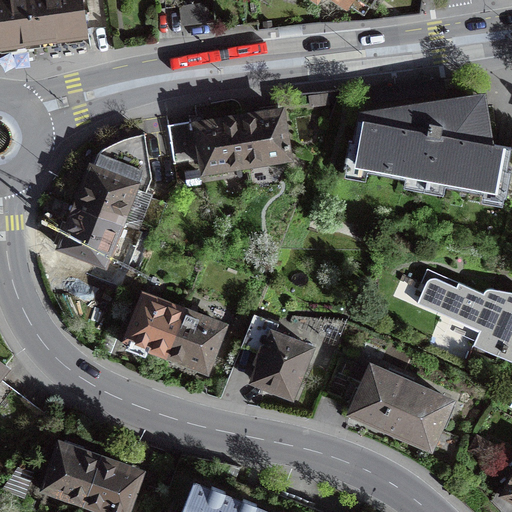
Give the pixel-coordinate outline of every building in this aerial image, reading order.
[(81,0),(0,0),(0,46),(38,41),(86,34),(81,0)] [(212,0),(212,9),(212,11),(244,7),(243,0),(212,0)] [(341,0),(364,15),(373,0),(341,0)] [(182,5),(184,24),(213,21),(212,11),(212,9),(211,2),(182,5)] [(301,25),(278,28),(279,36),(302,34),(301,25)] [(445,91),(443,78),(359,91),(361,103),(445,91)] [(344,167),(506,197),(511,170),(507,169),(511,147),(489,143),(482,95),(358,115),(353,141),(349,140),(344,167)] [(238,118),(246,163),(266,159),(267,164),(286,161),(285,156),(287,156),(286,148),(288,147),(287,143),(285,143),(283,132),(280,111),(238,118)] [(246,163),(238,118),(197,125),(201,145),(205,169),(208,169),(209,174),(226,171),(226,166),(246,163)] [(98,154),(77,206),(119,223),(133,187),(146,192),(151,178),(144,133),(137,135),(129,137),(122,139),(115,142),(112,144),(108,146),(103,149),(100,152),(98,154)] [(150,199),(142,224),(158,229),(166,204),(150,199)] [(119,223),(77,206),(70,223),(63,220),(54,242),(103,262),(104,259),(109,261),(115,245),(111,243),(119,223)] [(125,225),(121,236),(130,239),(134,228),(125,225)] [(122,284),(130,288),(137,271),(129,268),(122,284)] [(511,362),(511,291),(493,288),(487,288),(484,290),(483,293),(458,283),(456,287),(442,280),(441,281),(437,278),(432,279),(429,280),(427,283),(418,304),(479,331),(473,345),(511,362)] [(147,345),(167,353),(183,311),(144,296),(128,338),(130,339),(129,344),(145,350),(147,345)] [(183,311),(167,353),(185,360),(183,365),(201,372),(202,367),(206,368),(222,325),(183,311)] [(254,381),(292,395),(311,347),(274,333),(278,323),(253,314),(243,340),(263,348),(257,364),(259,365),(254,381)] [(353,412),(429,445),(449,400),(373,367),(353,412)] [(476,436),(469,451),(470,452),(471,450),(486,457),(492,445),(476,436)] [(46,486),(84,500),(100,458),(81,451),(83,446),(65,440),(64,445),(62,444),(46,486)] [(119,465),(100,458),(84,500),(115,511),(124,511),(139,472),(136,471),(138,467),(121,460),(119,465)] [(0,479),(0,486),(9,490),(13,479),(1,475),(0,479)] [(266,511),(255,507),(257,504),(243,499),(242,502),(224,495),(226,492),(212,486),(211,489),(194,483),(181,511),(266,511)] [(511,511),(511,485),(508,492),(499,487),(491,502),(500,511),(511,511)]
